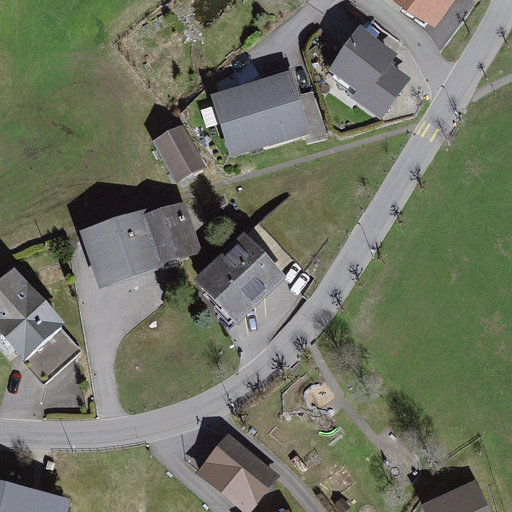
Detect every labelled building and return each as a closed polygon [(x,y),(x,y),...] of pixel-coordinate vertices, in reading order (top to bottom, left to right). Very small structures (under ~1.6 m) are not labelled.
[(458,0),(402,0),(442,25),(458,0)] [(408,63),(367,37),(340,80),(370,99),(366,106),(395,125),(419,88),(400,76),(408,63)] [(316,141),(299,81),(220,103),(237,163),(316,141)] [(189,134),(159,149),(179,190),(209,176),(189,134)] [(151,218),(84,243),(104,297),(208,259),(190,211),(153,224),(151,218)] [(253,244),(206,290),(243,329),(291,284),(253,244)] [(75,333),(19,277),(0,296),(0,342),(45,387),(78,354),(66,342),(75,333)] [(246,511),(274,479),(230,443),(202,476),(245,511),(246,511)] [(483,511),(473,489),(429,510),(429,511),(483,511)] [(60,511),(0,498),(0,511),(60,511)]
